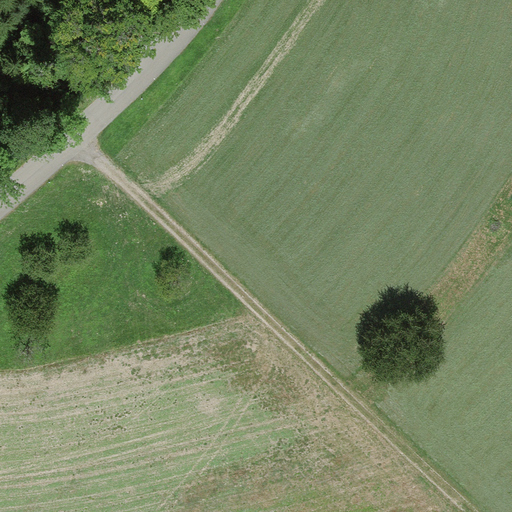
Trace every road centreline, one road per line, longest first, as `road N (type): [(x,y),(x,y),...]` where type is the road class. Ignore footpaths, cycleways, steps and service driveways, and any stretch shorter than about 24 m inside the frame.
road 1 (track): [(76,135),(466,511)]
road 2 (tertiary): [(0,198),(152,63),(200,0)]
